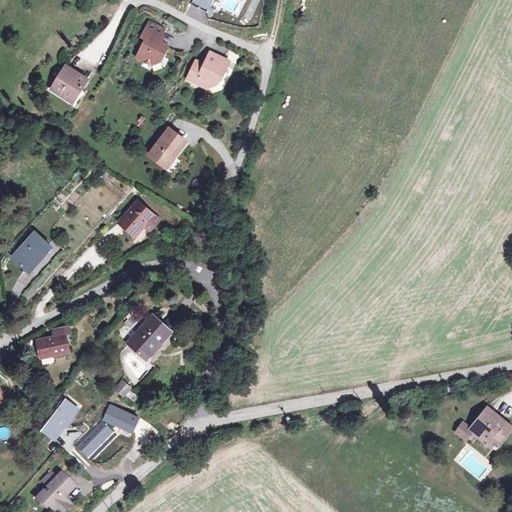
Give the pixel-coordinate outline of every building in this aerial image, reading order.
[(165,29),(149,21),(141,37),(146,39),(137,56),(152,64),(157,62),(161,54),(164,56),(169,45),(159,40),(165,29)] [(230,60),(210,51),(205,63),(204,66),(195,62),(188,78),(207,87),(217,84),(220,77),(222,78),(230,60)] [(87,79),(66,65),(51,88),(69,99),(75,90),(79,92),(87,79)] [(72,101),(79,92),(75,90),(69,99),(72,101)] [(150,154),(166,165),(175,154),(176,156),(187,141),(170,128),(150,154)] [(168,167),(176,156),(175,154),(166,165),(168,167)] [(142,223),(153,212),(139,199),(119,221),(134,235),(141,227),(140,225),(142,223)] [(160,218),(153,212),(142,223),(150,230),(160,218)] [(25,269),(49,243),(35,232),(13,257),(25,269)] [(170,331),(152,315),(127,343),(145,359),(170,331)] [(126,322),(130,328),(138,323),(134,316),(126,322)] [(40,359),(52,356),(68,352),(64,335),(69,334),(67,326),(51,331),(53,338),(36,343),(40,359)] [(189,333),(181,343),(185,347),(193,337),(189,333)] [(54,362),(52,356),(40,359),(34,361),(36,367),(54,362)] [(120,381),(114,388),(123,396),(129,389),(120,381)] [(41,431),(55,442),(80,409),(66,398),(41,431)] [(102,420),(76,447),(91,462),(121,433),(131,438),(140,417),(110,404),(102,420)] [(511,432),(511,425),(489,408),(473,429),(476,432),(478,434),(482,437),(484,435),(492,442),(495,437),(504,444),(511,432)] [(462,426),(474,435),(476,432),(473,429),(464,423),(462,426)] [(470,440),(474,435),(462,426),(456,434),(463,435),(470,440)] [(468,443),(470,440),(463,435),(456,434),(468,443)] [(48,504),(55,511),(56,511),(67,501),(63,497),(61,495),(72,483),(65,477),(60,472),(55,477),(50,472),(41,480),(47,486),(36,497),(45,506),(48,504)] [(74,486),(72,483),(61,495),(63,497),(74,486)] [(61,511),(69,503),(67,501),(56,511),(61,511)]
